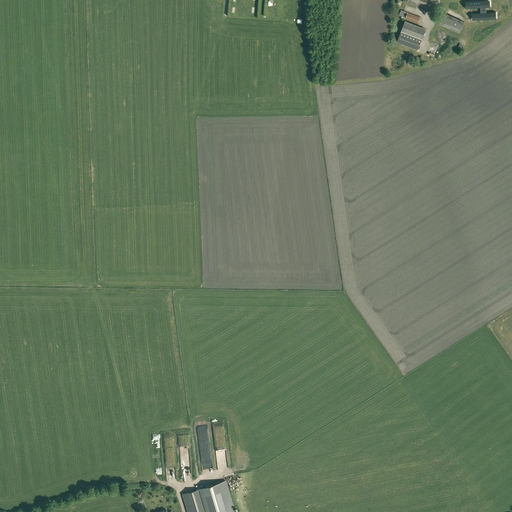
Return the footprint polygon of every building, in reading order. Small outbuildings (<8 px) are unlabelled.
[(416,4),(430,11),(435,0),(408,0),(407,2),(415,5),(416,4)] [(457,11),(457,16),(474,16),(474,11),(468,11),(468,5),(472,5),(471,0),(447,0),(447,5),(462,5),(462,11),(457,11)] [(405,17),(418,23),(420,17),(401,10),(399,15),(402,16),(401,18),(404,19),(405,17)] [(440,20),(461,29),(465,21),(444,12),(440,20)] [(397,41),(418,49),(422,39),(426,29),(405,21),(397,41)] [(187,511),(234,511),(235,511),(225,481),(182,494),(187,511)]
